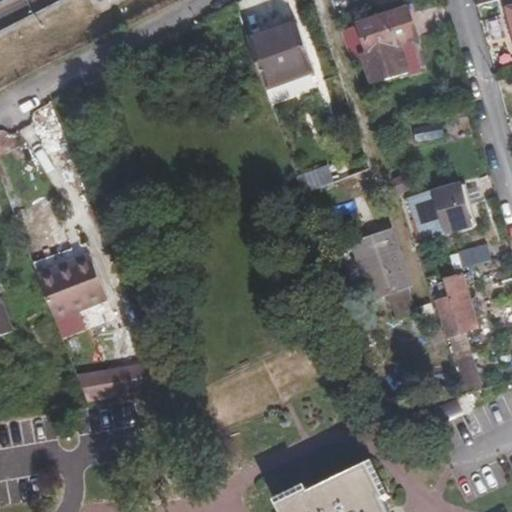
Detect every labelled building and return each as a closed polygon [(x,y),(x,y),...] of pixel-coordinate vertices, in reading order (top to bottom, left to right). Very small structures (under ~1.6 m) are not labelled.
[(330,5),(328,0),(318,0),(322,9),(330,5)] [(403,70),(395,44),(391,33),(409,26),(402,8),(355,23),(364,51),(357,53),(368,82),(403,70)] [(293,20),(243,38),(260,85),(309,68),(310,68),(293,20)] [(318,26),(327,54),(335,52),(326,23),(318,26)] [(413,38),(409,26),(391,33),(395,44),(413,38)] [(324,163),(292,175),(298,191),(329,179),(324,163)] [(459,184),(454,185),(467,225),(471,223),(459,184)] [(422,238),(467,225),(454,185),(426,193),(425,191),(396,200),(396,201),(410,239),(421,237),(422,238)] [(404,292),(384,238),(373,241),(376,248),(355,255),(373,304),(404,292)] [(30,264),(39,288),(52,321),(104,300),(90,264),(82,244),(30,264)] [(464,268),(492,264),(490,247),(462,251),(464,268)] [(473,328),(456,276),(440,281),(445,298),(435,301),(440,317),(451,315),(457,333),(473,328)] [(0,336),(10,333),(0,307),(0,336)] [(67,358),(52,321),(40,326),(55,362),(67,358)] [(478,384),(464,347),(451,351),(464,388),(478,384)] [(151,366),(76,380),(85,404),(160,390),(151,366)] [(442,425),(464,414),(457,400),(435,410),(442,425)] [(88,406),(87,434),(124,435),(125,408),(88,406)] [(370,463),(366,464),(382,499),(386,497),(370,463)] [(382,499),(366,464),(305,494),(305,492),(274,507),(276,511),(385,511),(380,500),(382,499)] [(274,507),(305,492),(302,487),(272,502),(274,507)]
